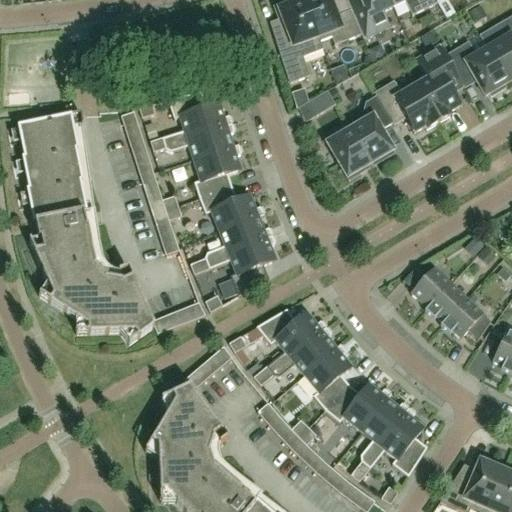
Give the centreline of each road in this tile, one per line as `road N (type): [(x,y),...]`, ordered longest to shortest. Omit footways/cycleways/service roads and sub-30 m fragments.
road 1 (residential): [(235,0),(312,238),(511,125)]
road 2 (residential): [(474,409),(401,355),(344,292),(511,189)]
road 3 (residential): [(0,293),(22,361),(92,478)]
road 4 (residential): [(408,511),(474,409)]
